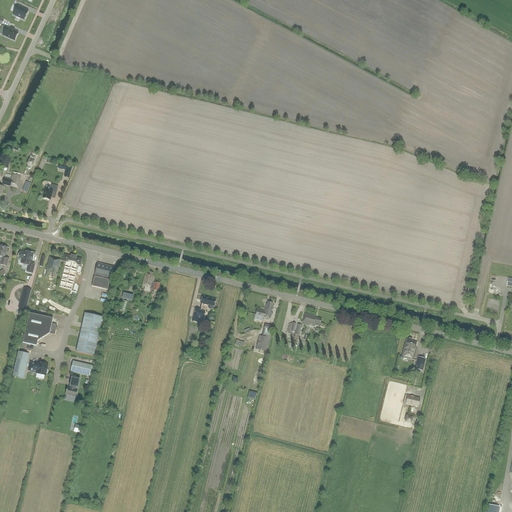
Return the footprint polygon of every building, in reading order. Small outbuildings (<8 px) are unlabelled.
[(17,6),(13,15),(24,20),(27,13),(21,10),(22,8),(17,6)] [(6,27),(3,35),(14,41),(18,33),(6,27)] [(64,165),(63,170),(66,171),(64,177),(69,178),(72,167),(64,165)] [(19,176),(12,175),(11,180),(4,178),(3,185),(16,188),(19,176)] [(45,188),(44,191),(43,191),(42,192),(42,194),(42,195),(43,195),(43,198),(50,200),(52,193),(56,194),(58,186),(54,185),(53,187),(51,187),(51,190),(45,188)] [(0,256),(2,257),(0,265),(7,266),(9,258),(5,258),(8,248),(0,245),(0,256)] [(20,252),(19,258),(22,259),(21,264),(28,266),(27,272),(32,273),(35,265),(31,264),(31,262),(31,261),(31,260),(32,260),(33,254),(30,254),(30,253),(27,252),(27,253),(23,252),(22,252),(20,252)] [(66,262),(63,275),(75,278),(78,265),(80,266),(82,260),(76,258),(76,257),(71,255),(71,257),(65,255),(64,261),(66,262)] [(61,260),(49,257),(45,276),(56,279),(61,260)] [(92,287),(108,290),(110,280),(110,278),(111,278),(113,267),(97,263),(95,274),(95,277),(94,277),(92,287)] [(153,276),(153,273),(149,272),(148,274),(146,273),(146,276),(145,275),(142,286),(151,288),(150,289),(152,290),(151,292),(153,292),(154,290),(158,291),(160,284),(155,283),(153,283),(154,276),(153,276)] [(63,275),(60,287),(72,290),(75,278),(63,275)] [(31,290),(25,288),(21,303),(27,305),(28,303),(31,290)] [(213,308),(214,305),(215,305),(216,299),(211,298),(211,297),(203,295),(201,303),(208,305),(208,307),(209,309),(211,310),(213,308)] [(268,304),(266,304),(264,311),(257,310),(256,315),(263,317),(270,319),(272,313),(274,306),(272,305),(273,304),(268,302),(268,304)] [(156,304),(154,313),(160,314),(162,305),(156,304)] [(201,310),(195,308),(193,316),(199,318),(201,310)] [(40,331),(44,337),(49,334),(54,335),(57,325),(52,324),(53,319),(29,313),(26,328),(40,331)] [(85,313),(82,328),(99,332),(102,317),(85,313)] [(320,327),(322,319),(316,317),(305,313),(302,323),(315,327),(315,325),(320,327)] [(290,323),(287,333),(294,334),(296,324),(293,323),(293,324),(290,323)] [(273,331),(272,331),(273,326),(266,324),(263,337),(261,336),(257,349),(267,352),(273,331)] [(302,325),(298,324),(295,334),(294,340),(297,341),(299,335),(302,325)] [(38,341),(44,337),(40,331),(26,328),(23,343),(36,346),(38,341)] [(82,328),(79,338),(97,342),(99,332),(82,328)] [(79,338),(76,352),(94,356),(97,342),(79,338)] [(414,360),(417,348),(415,347),(416,343),(411,341),(412,339),(407,338),(406,343),(405,343),(402,357),(414,360)] [(12,377),(23,379),(29,354),(18,352),(12,377)] [(415,369),(422,371),(425,359),(418,357),(415,369)] [(73,362),(71,372),(93,377),(96,367),(92,366),(73,362)] [(38,364),(31,363),(29,370),(37,372),(36,374),(45,376),(46,373),(47,373),(48,373),(48,371),(47,370),(46,369),(47,365),(39,363),(38,364)] [(65,395),(76,397),(77,390),(76,390),(76,388),(78,388),(80,379),(71,377),(69,386),(69,388),(67,388),(65,395)] [(249,391),(248,399),(256,399),(257,392),(249,391)] [(418,407),(420,399),(408,396),(406,404),(418,407)]
